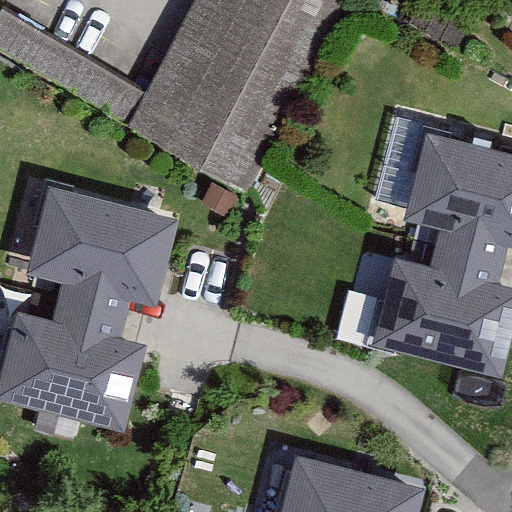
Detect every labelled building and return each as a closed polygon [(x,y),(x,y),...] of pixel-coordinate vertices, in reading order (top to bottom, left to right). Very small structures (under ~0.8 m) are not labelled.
[(331,0),(193,0),(143,88),(0,5),(0,36),(234,170),(331,0)] [(511,152),(430,133),(410,216),(443,224),(438,247),(504,264),(511,247),(511,246),(511,152)] [(53,187),(33,269),(65,277),(59,302),(127,320),(134,302),(159,308),(180,218),(53,187)] [(394,255),(372,343),(503,377),(511,342),(511,284),(500,281),(504,264),(438,247),(433,265),(394,255)] [(18,310),(0,374),(0,395),(125,429),(149,342),(123,335),(127,320),(59,302),(54,320),(18,310)] [(420,511),(427,484),(297,452),(281,511),(420,511)]
